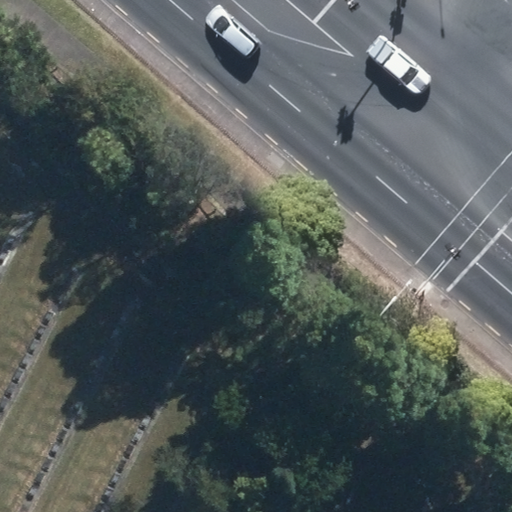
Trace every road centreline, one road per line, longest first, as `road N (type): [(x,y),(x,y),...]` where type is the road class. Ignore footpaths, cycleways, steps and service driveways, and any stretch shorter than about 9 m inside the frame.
road 1 (primary): [(271,0),(429,136)]
road 2 (secondary): [(429,136),(511,40)]
